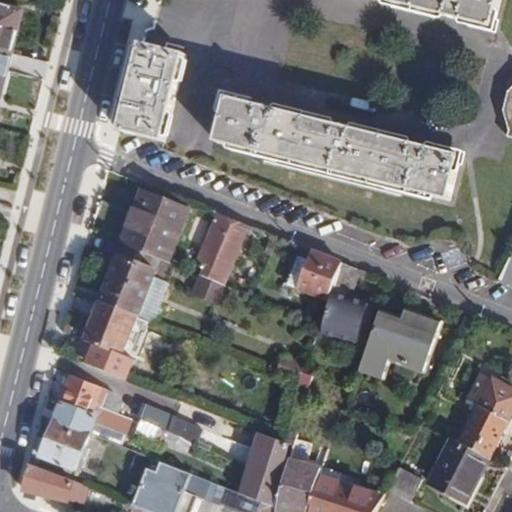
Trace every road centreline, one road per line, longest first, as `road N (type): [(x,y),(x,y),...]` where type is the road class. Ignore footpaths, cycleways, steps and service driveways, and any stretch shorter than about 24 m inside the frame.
road 1 (residential): [(72,144),(511,316)]
road 2 (secondary): [(72,144),(0,438)]
road 3 (unknown): [(22,346),(211,425)]
road 4 (secondary): [(113,0),(72,144)]
